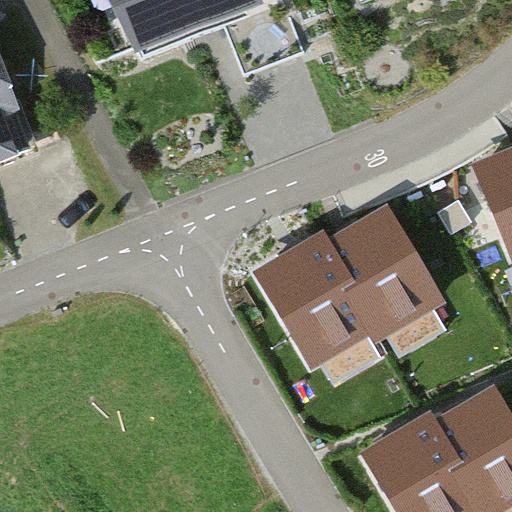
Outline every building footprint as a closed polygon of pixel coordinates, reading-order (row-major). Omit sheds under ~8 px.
[(260,0),(111,0),(138,50),(261,1),(260,0)] [(0,79),(0,160),(28,149),(0,79)] [(511,152),(481,165),(511,238),(511,152)] [(255,273),(309,367),(371,332),(375,339),(441,302),(390,210),(328,245),(322,236),(255,273)] [(365,456),(396,511),(501,511),(511,506),(511,416),(499,393),(437,428),(432,418),(365,456)]
